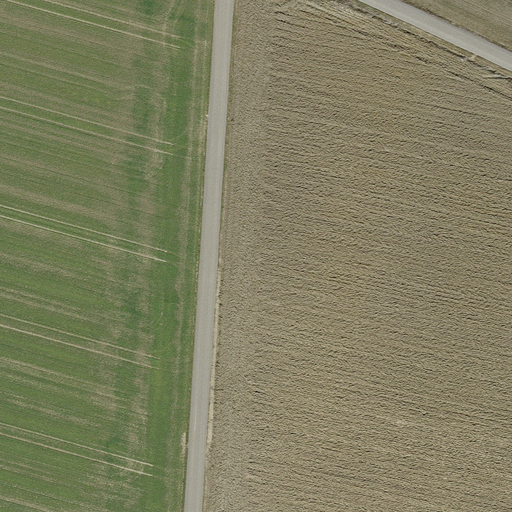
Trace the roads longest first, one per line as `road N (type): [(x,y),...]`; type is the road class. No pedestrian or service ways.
road 1 (track): [(194,511),(224,0)]
road 2 (track): [(511,66),(367,0)]
